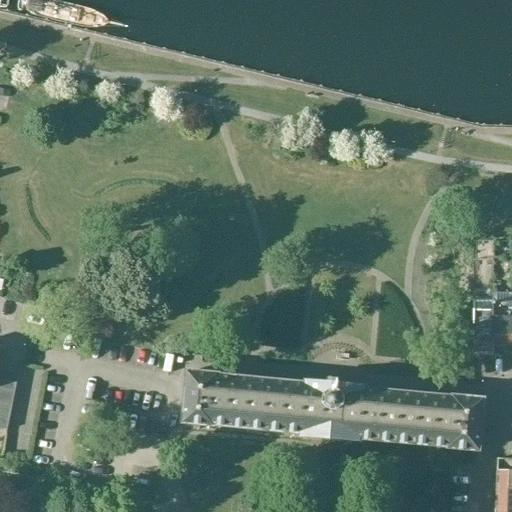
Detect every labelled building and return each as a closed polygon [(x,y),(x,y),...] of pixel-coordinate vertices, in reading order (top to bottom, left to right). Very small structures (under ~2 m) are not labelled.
[(85,0),(51,0),(43,32),(166,62),(176,22),(85,0)] [(493,294),(493,302),(494,302),(494,348),(506,348),(506,351),(511,351),(511,290),(509,291),(509,294),(493,294)] [(494,356),(494,348),(494,302),(493,302),(478,302),(478,299),(474,299),(474,356),(494,356)] [(306,386),(255,381),(218,377),(218,376),(189,374),(184,424),(214,427),(214,426),(302,434),(302,436),(360,442),(361,440),(449,448),(449,449),(478,451),(483,401),(454,398),(453,399),(365,391),(365,389),(307,384),(306,386)] [(17,383),(0,379),(0,392),(15,395),(17,383)] [(15,395),(0,392),(0,404),(12,408),(15,395)] [(12,408),(0,404),(0,416),(10,419),(12,408)] [(10,419),(0,416),(0,429),(8,431),(10,419)] [(494,485),(494,492),(511,492),(511,460),(498,460),(497,485),(494,485)] [(511,492),(494,492),(493,498),(496,499),(496,511),(511,511),(511,492)]
